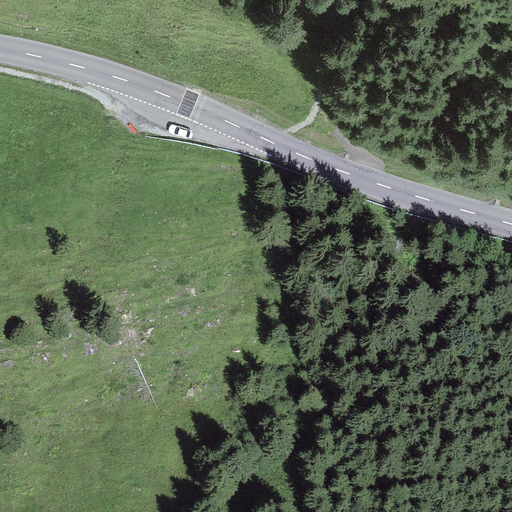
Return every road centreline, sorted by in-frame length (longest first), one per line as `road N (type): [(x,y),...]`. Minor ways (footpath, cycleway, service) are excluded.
road 1 (tertiary): [(0,49),(153,91),(380,185),(511,224)]
road 2 (track): [(207,0),(282,40),(335,129),(360,153),(364,178)]
